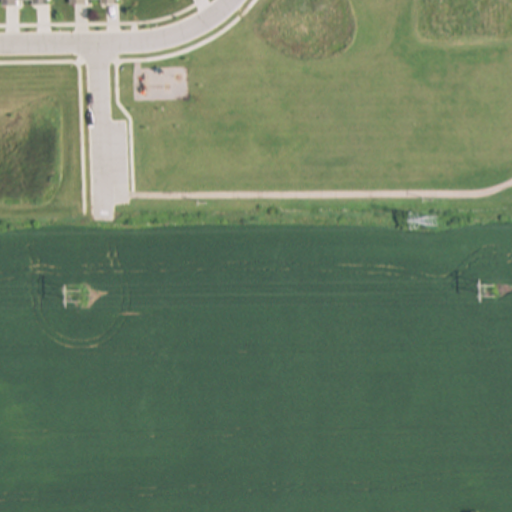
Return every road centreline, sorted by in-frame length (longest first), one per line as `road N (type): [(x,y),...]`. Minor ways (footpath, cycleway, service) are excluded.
road 1 (residential): [(172,37),(0,44)]
road 2 (residential): [(101,43),(105,197)]
